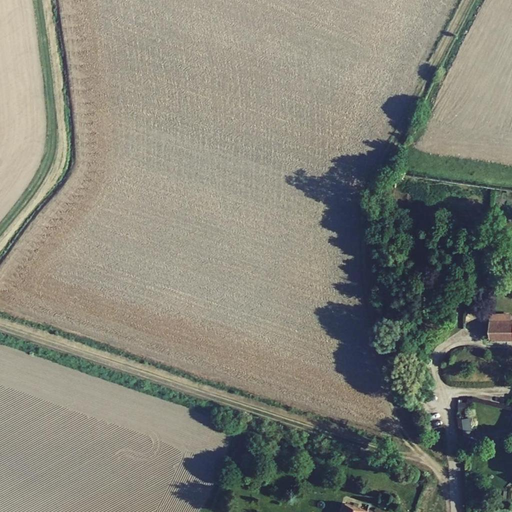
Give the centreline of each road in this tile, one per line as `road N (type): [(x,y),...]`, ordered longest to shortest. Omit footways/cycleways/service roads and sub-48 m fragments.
road 1 (track): [(0,328),(404,454),(435,467),(456,490)]
road 2 (track): [(44,0),(59,146),(45,188),(0,243)]
